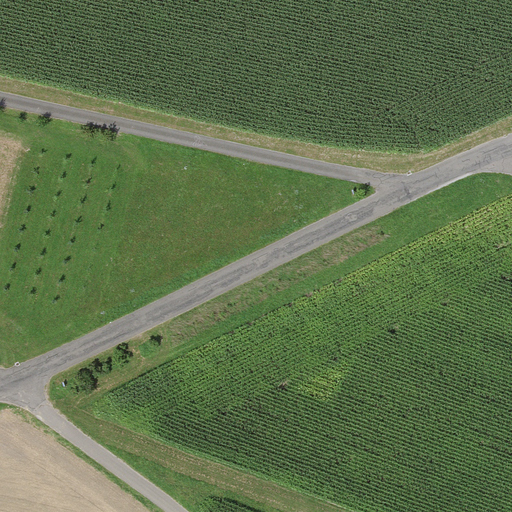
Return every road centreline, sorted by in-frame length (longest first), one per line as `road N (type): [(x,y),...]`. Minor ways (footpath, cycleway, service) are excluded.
road 1 (unclassified): [(511,145),(0,389)]
road 2 (track): [(0,102),(413,191)]
road 3 (track): [(0,385),(171,511)]
